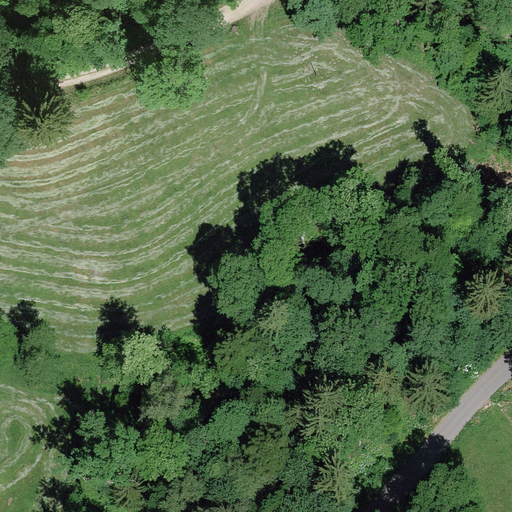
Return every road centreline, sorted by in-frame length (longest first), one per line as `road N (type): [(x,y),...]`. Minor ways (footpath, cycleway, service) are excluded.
road 1 (track): [(0,79),(156,50),(238,0)]
road 2 (unclassified): [(511,386),(391,511)]
